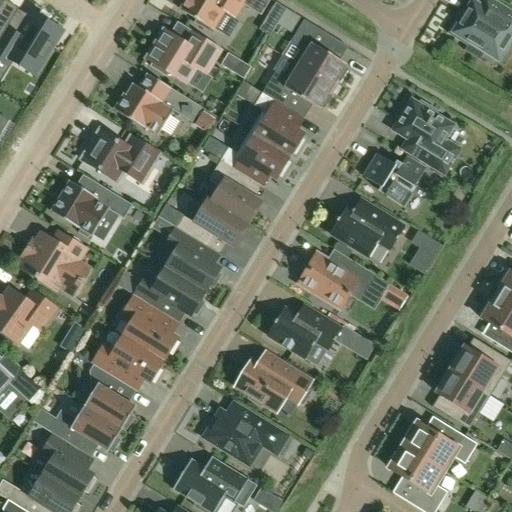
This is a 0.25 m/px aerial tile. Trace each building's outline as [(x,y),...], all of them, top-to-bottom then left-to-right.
[(180,9),(180,10),(196,20),(194,24),(209,33),(211,30),(215,32),(215,31),(228,39),(238,22),(235,20),(236,19),(235,18),(243,6),(261,16),(270,1),(268,0),(186,0),(181,9),(180,9)] [(511,12),(499,5),(491,0),(482,0),(479,6),(472,3),(471,4),(470,4),(466,11),(467,12),(464,16),(460,14),(448,35),(469,48),(471,44),(498,60),(511,36),(511,12)] [(278,23),(286,10),(276,4),(268,17),(278,23)] [(7,27),(0,38),(0,68),(1,69),(7,59),(34,75),(61,31),(33,14),(20,35),(7,27)] [(345,67),(346,67),(346,66),(322,51),(331,38),(307,23),(294,45),(302,51),(294,64),(332,88),(337,81),(340,83),(348,70),(344,68),(345,67)] [(206,76),(222,50),(191,31),(184,43),(163,31),(145,60),(152,64),(150,67),(166,77),(168,74),(186,85),(196,70),(206,76)] [(250,68),(228,54),(220,66),(235,75),(237,71),(244,76),(250,68)] [(331,97),(328,95),(332,88),(294,64),(285,78),(277,72),(263,95),(287,109),(295,95),(319,110),(320,109),(319,109),(320,107),(324,109),(331,97)] [(199,111),(201,108),(147,75),(139,89),(133,85),(126,96),(124,95),(114,111),(143,129),(145,127),(158,136),(173,112),(178,115),(187,101),(199,109),(198,110),(199,111)] [(287,109),(263,95),(262,94),(254,107),(262,112),(249,133),(289,158),(292,153),(295,155),(304,141),(301,139),(303,136),(279,121),(287,109)] [(437,112),(420,102),(418,105),(412,101),(393,131),(408,140),(401,151),(443,177),(460,150),(444,140),(453,126),(435,116),(437,112)] [(207,131),(213,121),(203,114),(196,125),(207,131)] [(127,147),(103,132),(101,131),(94,144),(91,142),(81,158),(84,159),(82,162),(115,182),(121,172),(140,183),(158,153),(132,138),(127,147)] [(290,164),(287,162),(289,158),(249,133),(236,154),(228,149),(220,162),(244,177),(262,188),(270,176),(276,180),(278,176),(281,178),(290,164)] [(396,162),(394,166),(378,156),(364,179),(380,188),(378,193),(402,208),(425,171),(405,159),(401,165),(396,162)] [(261,204),(237,189),(244,177),(220,162),(207,182),(218,189),(210,202),(210,203),(247,226),(261,204)] [(91,196),(70,182),(51,213),(78,229),(78,228),(81,229),(78,234),(87,240),(90,235),(93,237),(109,211),(123,220),(132,206),(98,185),(91,196)] [(212,235),(234,248),(247,226),(210,203),(210,202),(207,200),(193,222),(183,216),(175,228),(205,247),(212,235)] [(404,228),(362,202),(360,201),(353,212),(346,208),(345,210),(342,208),(333,222),(336,224),(330,234),(369,258),(378,243),(390,251),(404,228)] [(163,248),(173,255),(165,269),(205,294),(210,287),(213,289),(221,276),(218,274),(220,270),(213,266),(220,256),(205,247),(175,228),(163,248)] [(440,247),(417,233),(411,244),(419,249),(409,265),(424,274),(434,258),(440,247)] [(67,272),(71,265),(75,267),(86,249),(65,236),(59,247),(41,235),(20,268),(35,278),(34,279),(37,281),(38,279),(56,290),(58,287),(72,295),(79,284),(81,285),(82,282),(67,272)] [(339,310),(357,281),(383,296),(390,285),(346,258),(340,268),(317,255),(298,285),(339,310)] [(205,303),(201,301),(205,294),(165,269),(156,283),(146,276),(133,297),(178,324),(184,314),(191,318),(193,314),(196,316),(205,303)] [(511,274),(509,273),(508,276),(504,274),(496,287),(500,289),(495,297),(511,306),(511,274)] [(0,331),(1,333),(0,334),(0,336),(12,345),(14,342),(18,345),(32,325),(41,331),(57,309),(33,292),(26,301),(9,290),(2,300),(0,298),(0,331)] [(178,324),(133,297),(119,320),(130,326),(123,337),(164,362),(168,354),(172,356),(179,344),(176,342),(177,340),(170,336),(178,324)] [(511,306),(495,297),(490,304),(487,302),(479,315),(482,317),(481,320),(506,335),(499,346),(511,353),(511,306)] [(341,330),(302,307),(296,317),(283,310),(267,336),(305,360),(315,343),(328,351),(341,330)] [(70,335),(80,341),(85,332),(75,326),(70,335)] [(365,342),(350,332),(342,345),(357,354),(365,342)] [(164,362),(123,337),(116,348),(106,342),(91,365),(93,366),(122,383),(136,392),(143,380),(150,384),(151,382),(155,384),(162,372),(159,370),(164,362)] [(490,397),(511,362),(491,350),(484,360),(464,348),(458,357),(455,355),(446,370),(490,397)] [(306,396),(314,384),(266,354),(258,366),(251,362),(249,365),(246,364),(240,374),(242,376),(236,387),(249,396),(247,399),(261,408),(263,404),(276,413),(286,397),(303,408),(309,397),(306,396)] [(0,412),(8,420),(26,400),(29,403),(42,388),(7,356),(0,362),(0,412)] [(135,408),(115,396),(122,383),(93,366),(89,372),(90,382),(98,386),(84,408),(121,431),(123,428),(126,430),(134,419),(130,416),(135,408)] [(469,431),(490,397),(446,370),(437,384),(440,386),(435,393),(453,404),(454,409),(449,418),(469,431)] [(220,412),(204,439),(248,466),(261,445),(278,456),(288,439),(234,405),(227,416),(220,412)] [(121,431),(84,408),(77,419),(74,420),(61,411),(48,432),(52,435),(75,449),(82,437),(108,453),(109,451),(112,453),(119,442),(116,439),(121,431)] [(465,465),(477,445),(451,429),(445,440),(417,424),(416,425),(413,423),(405,436),(408,438),(403,446),(444,472),(452,458),(465,465)] [(84,492),(87,494),(95,480),(92,478),(93,476),(87,472),(94,461),(75,449),(52,435),(39,455),(50,462),(42,475),(80,498),(84,492)] [(444,472),(403,446),(398,455),(394,453),(386,466),(390,468),(389,469),(416,486),(406,503),(421,511),(435,511),(447,493),(435,486),(444,472)] [(308,460),(312,453),(306,449),(301,456),(308,460)] [(214,460),(212,459),(213,459),(211,458),(210,460),(205,469),(192,461),(191,460),(185,469),(182,467),(174,479),(178,482),(173,490),(174,491),(174,490),(196,504),(194,507),(201,511),(215,511),(225,497),(234,503),(235,504),(235,503),(243,508),(257,487),(248,481),(249,481),(247,480),(247,481),(223,466),(214,460)] [(76,505),(80,498),(42,475),(28,497),(15,489),(8,501),(25,511),(41,511),(44,507),(52,511),(76,511),(79,507),(76,505)] [(275,511),(281,503),(260,490),(253,502),(268,511),(275,511)] [(25,511),(8,501),(7,500),(1,509),(1,511),(25,511)]
